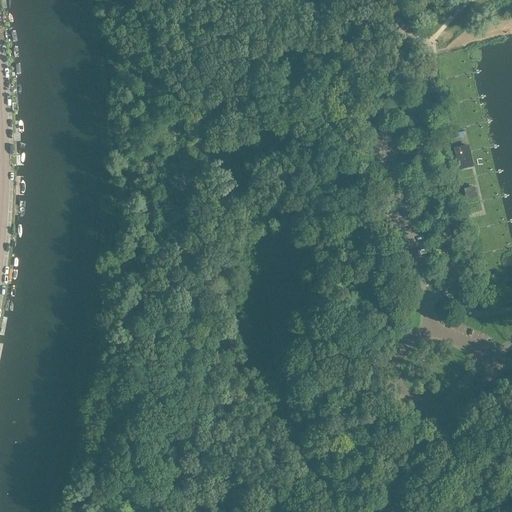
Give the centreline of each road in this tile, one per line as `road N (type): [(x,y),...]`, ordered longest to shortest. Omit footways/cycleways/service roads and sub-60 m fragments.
road 1 (unknown): [(250,511),(162,287),(173,137),(205,59),(200,0)]
road 2 (tertiary): [(511,342),(438,414),(414,461)]
road 3 (tertiary): [(0,238),(0,88)]
road 4 (tertiary): [(414,461),(473,392),(511,363)]
